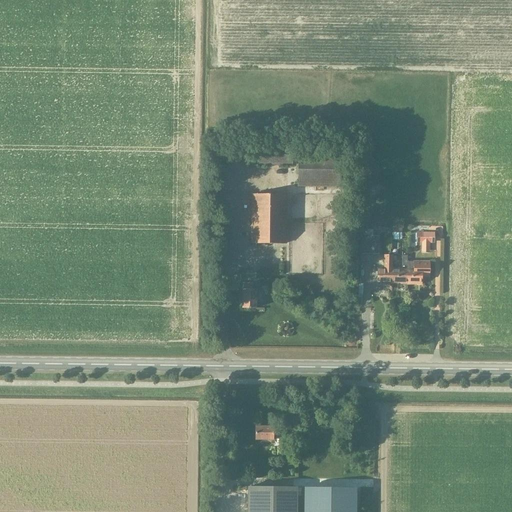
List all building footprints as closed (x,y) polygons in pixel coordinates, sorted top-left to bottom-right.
[(292,166),(292,145),(252,145),(252,165),(292,166)] [(298,153),(298,186),(340,187),(341,154),(298,153)] [(286,244),(287,195),(252,195),(251,243),(286,244)] [(361,254),(372,254),(378,254),(378,236),(361,236),(361,254)] [(275,264),(276,253),(265,252),(265,264),(275,264)] [(392,284),(392,269),(392,255),(384,255),(384,269),(378,268),(377,268),(377,284),(392,284)] [(406,284),(407,261),(407,256),(401,256),(401,269),(392,269),(392,284),(406,284)] [(429,261),(416,261),(407,261),(406,284),(421,284),(421,277),(429,277),(429,261)] [(242,289),(241,308),(255,309),(256,290),(252,290),(252,283),(242,283),(242,289)] [(280,437),(280,427),(273,427),(255,426),(255,440),(273,440),(273,437),(280,437)] [(247,511),(295,511),(296,487),(248,487),(247,511)] [(353,511),(354,487),(305,487),(305,511),(353,511)]
